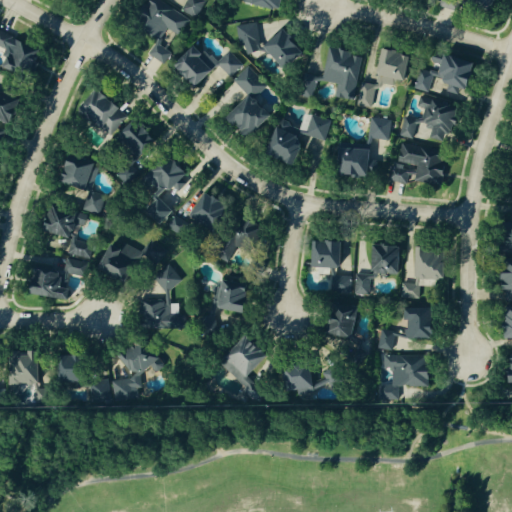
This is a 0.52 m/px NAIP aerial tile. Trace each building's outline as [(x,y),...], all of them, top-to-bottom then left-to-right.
[(192,20),(160,0),(156,0),(141,24),(160,36),(166,26),(181,36),(192,20)] [(188,0),(183,11),(197,19),(207,1),(205,0),(188,0)] [(248,0),(248,3),(286,10),(288,0),(248,0)] [(488,0),(461,0),(461,5),(488,8),(488,0)] [(248,55),(263,52),(257,23),(237,27),(241,42),(245,41),(248,55)] [(308,55),(292,28),(269,43),(286,69),(308,55)] [(16,38),(0,30),(0,46),(10,51),(16,38)] [(10,70),(29,74),(31,64),(40,66),(44,52),(34,50),(35,44),(17,40),(10,70)] [(151,55),(167,64),(174,50),(158,42),(151,55)] [(244,65),(229,51),(218,63),(199,44),(179,64),(202,86),(221,67),(232,77),(244,65)] [(350,101),(360,56),(325,49),(318,81),(334,85),(331,97),(350,101)] [(404,54),(375,50),(370,82),(389,85),(390,81),(400,82),(404,54)] [(466,63),(437,55),(436,60),(428,58),(425,69),(417,67),(411,90),(425,94),(429,79),(446,84),(444,93),(457,96),(466,63)] [(235,80),(252,98),(233,116),(252,137),(278,114),(269,104),(271,103),(263,93),(270,87),(251,66),(235,80)] [(369,109),(374,87),(358,83),(353,106),(369,109)] [(126,108),(103,87),(83,108),(113,135),(131,117),(124,110),(126,108)] [(0,118),(17,124),(26,98),(0,89),(0,118)] [(329,123),(310,116),(303,135),(322,142),(329,123)] [(122,135),(144,159),(162,141),(141,118),(122,135)] [(390,121),(368,118),(365,139),(387,142),(390,121)] [(0,163),(11,133),(0,129),(0,163)] [(364,150),(350,150),(350,145),(335,144),(335,176),(364,176),(364,150)] [(439,185),(442,163),(434,162),(435,148),(395,144),(391,183),(409,184),(409,182),(439,185)] [(101,164),(79,154),(67,182),(89,192),(101,164)] [(153,175),(179,195),(188,185),(185,182),(193,172),(177,160),(173,166),(165,160),(153,175)] [(236,209),(211,192),(195,215),(220,232),(236,209)] [(86,211),(103,214),(107,197),(90,193),(86,211)] [(93,259),(96,244),(78,240),(83,214),(58,208),(52,233),(74,238),(70,255),(93,259)] [(267,228),(246,217),(233,244),(255,254),(267,228)] [(105,269),(131,282),(145,256),(157,262),(165,247),(151,240),(144,254),(119,241),(105,269)] [(305,268),(338,269),(339,242),(306,241),(305,268)] [(352,275),(352,295),(366,296),(366,281),(373,281),(373,275),(396,275),(397,247),(366,246),(365,275),(352,275)] [(408,255),(409,280),(437,279),(436,255),(408,255)] [(92,262),(69,260),(67,274),(90,277),(92,262)] [(511,290),(511,262),(511,266),(492,266),(492,289),(502,290),(502,303),(511,303),(511,290)] [(182,327),(180,304),(172,304),(171,288),(181,287),(180,270),(163,271),(165,301),(148,301),(149,329),(182,327)] [(42,296),(74,300),(75,289),(67,288),(69,274),(45,271),(42,296)] [(335,278),(337,294),(349,292),(347,276),(335,278)] [(251,315),(253,304),(250,303),(253,289),(224,282),(218,307),(251,315)] [(324,304),(319,338),(346,341),(350,308),(324,304)] [(511,307),(498,307),(497,339),(511,339),(511,307)] [(424,308),(398,309),(398,322),(402,322),(402,338),(425,338),(424,308)] [(390,350),(393,331),(378,329),(376,348),(390,350)] [(242,389),(248,381),(244,377),(260,354),(237,337),(220,361),(230,369),(225,376),(242,389)] [(114,382),(117,401),(141,398),(140,387),(146,386),(144,371),(157,369),(157,371),(167,370),(165,355),(152,356),(151,347),(125,350),(130,379),(114,382)] [(42,350),(17,351),(18,385),(42,384),(42,350)] [(90,382),(90,355),(66,356),(66,383),(90,382)] [(424,356),(380,355),(380,367),(388,367),(388,387),(378,387),(378,401),(395,402),(395,387),(423,388),(424,356)] [(277,368),(276,391),(293,392),(293,390),(326,391),(327,370),(277,368)] [(112,403),(112,383),(92,383),(93,404),(112,403)] [(37,389),(38,403),(56,403),(56,389),(37,389)]
